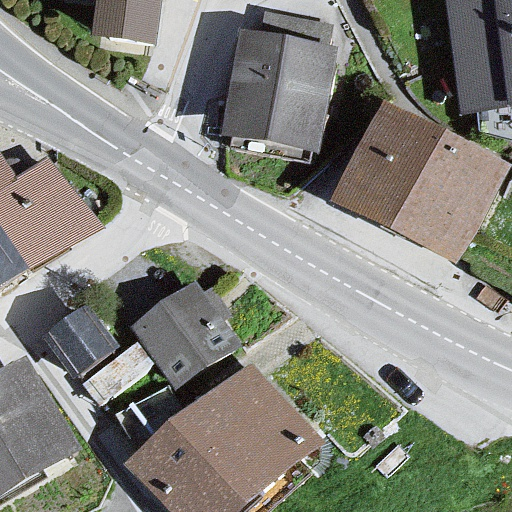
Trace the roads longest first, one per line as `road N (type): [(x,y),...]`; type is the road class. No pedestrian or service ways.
road 1 (tertiary): [(511,369),(340,283),(177,186)]
road 2 (unclassified): [(0,340),(177,186)]
road 3 (unclassified): [(151,171),(230,0)]
